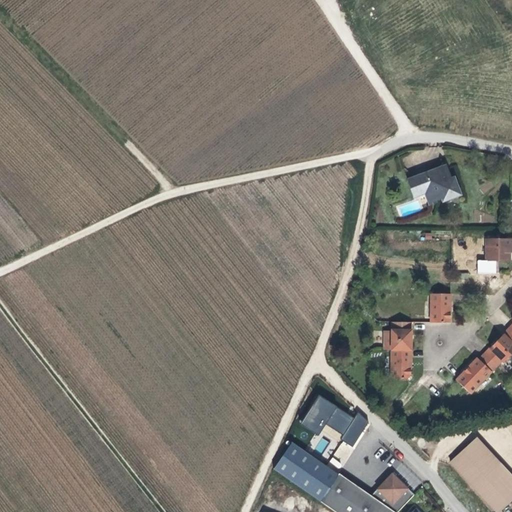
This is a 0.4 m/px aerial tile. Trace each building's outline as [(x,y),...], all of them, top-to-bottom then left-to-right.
[(457,190),(448,167),(417,177),(423,196),(432,193),(435,202),(444,199),(446,203),(455,200),(452,191),(457,190)] [(418,197),(423,196),(417,177),(412,178),(418,197)] [(487,263),(510,263),(510,255),(510,248),(511,248),(511,240),(488,240),(487,263)] [(452,296),(432,295),(431,324),(451,325),(451,309),(452,296)] [(414,324),(394,323),(393,334),(393,351),(392,380),(407,381),(411,376),(412,367),(413,339),(414,324)] [(393,351),(393,334),(385,333),(385,351),(393,351)] [(490,351),(492,353),(487,359),(497,369),(503,363),(505,364),(511,356),(511,343),(504,336),(490,351)] [(475,362),(456,383),(471,396),(497,369),(487,359),(485,357),(480,362),(478,360),(475,362)] [(357,413),(355,417),(318,395),(300,424),(319,435),(325,424),(345,436),(328,463),(340,470),(370,421),(357,413)] [(319,437),(313,449),(322,453),(328,441),(319,437)] [(500,466),(476,442),(451,465),(475,490),(500,466)] [(339,475),(292,443),(277,465),(281,472),(320,503),(339,475)] [(475,490),(495,511),(502,511),(511,503),(511,479),(500,466),(475,490)] [(408,491),(409,490),(392,475),(388,479),(377,491),(372,497),(339,475),(320,503),(333,511),(399,511),(414,497),(408,491)]
